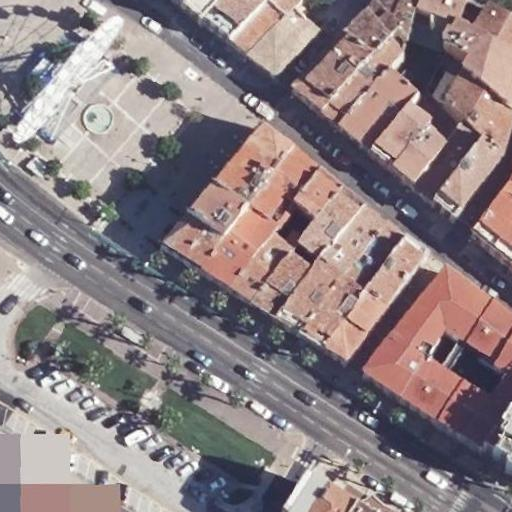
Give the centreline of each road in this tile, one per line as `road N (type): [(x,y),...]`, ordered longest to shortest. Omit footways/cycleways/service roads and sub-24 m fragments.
road 1 (primary): [(0,201),(108,281),(465,511)]
road 2 (residential): [(447,244),(265,107)]
road 3 (residential): [(265,107),(126,0)]
road 4 (residential): [(359,0),(265,107)]
